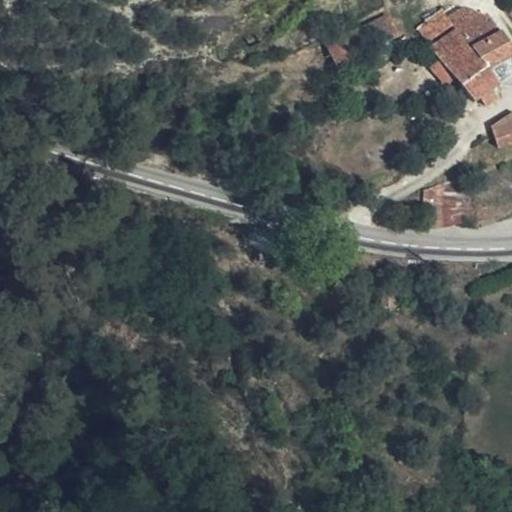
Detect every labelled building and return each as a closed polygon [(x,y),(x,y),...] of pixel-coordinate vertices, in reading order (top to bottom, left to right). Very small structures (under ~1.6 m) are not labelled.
[(469,94),(472,92),(482,86),(493,81),(499,77),(504,75),(495,57),(511,48),(511,44),(491,12),(487,15),(480,6),(459,19),(430,37),(437,47),(444,58),(453,71),(457,76),(469,94)] [(389,7),(361,21),(370,39),(398,25),(389,7)] [(361,21),(335,33),(344,52),(370,39),(361,21)] [(443,77),(453,71),(444,58),(435,63),(443,77)] [(482,86),(472,92),(479,101),(489,96),(482,86)] [(511,141),(511,111),(494,124),(499,145),(511,141)] [(426,187),(424,225),(441,226),(443,187),(426,187)] [(414,289),(415,268),(397,266),(396,288),(414,289)]
